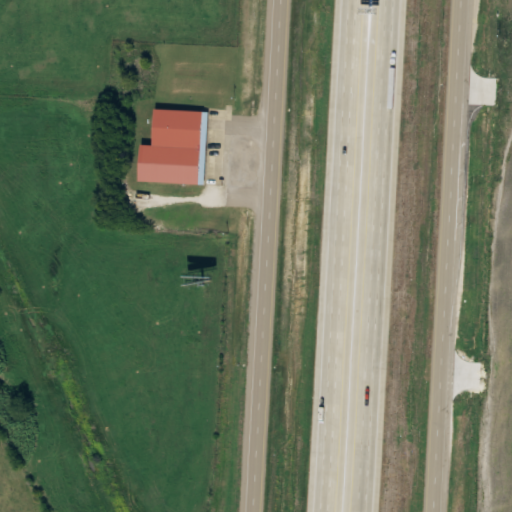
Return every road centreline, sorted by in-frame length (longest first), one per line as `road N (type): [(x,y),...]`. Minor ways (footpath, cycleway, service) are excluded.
road 1 (motorway): [(354,0),(326,511)]
road 2 (tertiary): [(283,0),(255,511)]
road 3 (motorway): [(361,511),(389,0)]
road 4 (tertiary): [(436,511),(462,0)]
